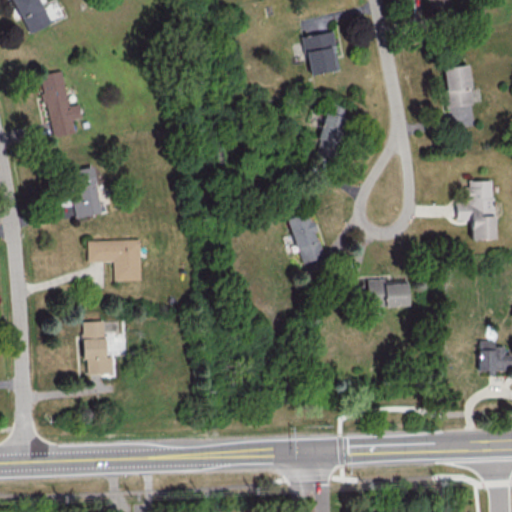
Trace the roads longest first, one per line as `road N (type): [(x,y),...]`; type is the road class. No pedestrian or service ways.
road 1 (residential): [(376,0),(396,144),(357,201),(359,216),(364,227),(386,231),(406,214),(406,164),(396,144)]
road 2 (residential): [(0,157),(18,269),(25,461)]
road 3 (tertiary): [(294,450),(0,462)]
road 4 (tertiary): [(492,442),(294,450)]
